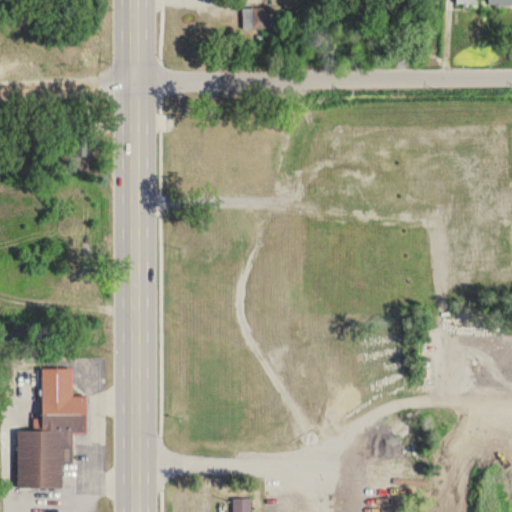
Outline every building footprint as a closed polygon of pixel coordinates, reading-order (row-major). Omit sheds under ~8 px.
[(243,7),(243,28),(268,28),(268,7),(243,7)] [(0,34),(0,45),(16,46),(16,34),(0,34)] [(228,112),(211,112),(212,142),(198,142),(198,156),(212,155),(212,167),(229,167),(228,112)] [(93,158),(93,134),(72,134),(72,158),(93,158)] [(332,187),(332,168),(322,168),(322,187),(332,187)] [(62,489),(62,465),(74,465),(74,434),(86,435),(87,398),(73,398),(73,370),(42,370),(42,420),(35,420),(35,431),(18,431),(18,489),(62,489)] [(251,511),(252,499),(233,499),(233,511),(251,511)]
